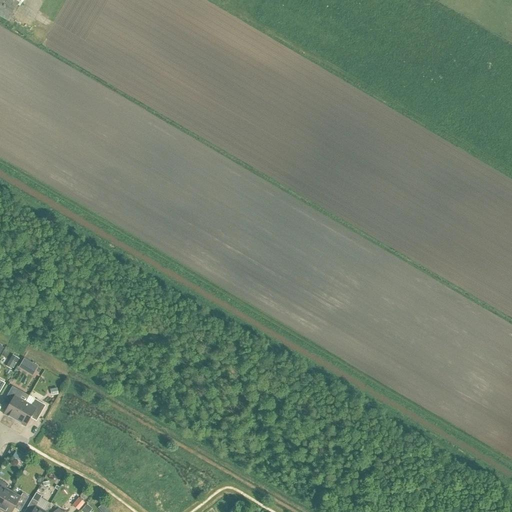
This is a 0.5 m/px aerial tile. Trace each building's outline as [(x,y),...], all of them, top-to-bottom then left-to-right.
[(18,4),(12,0),(0,0),(0,17),(8,22),(18,4)] [(13,370),(19,359),(12,355),(6,366),(13,370)] [(19,367),(32,375),(38,366),(24,358),(19,367)] [(11,403),(4,414),(15,420),(25,402),(19,399),(23,393),(12,386),(5,399),(11,403)] [(31,406),(25,402),(15,420),(25,426),(32,415),(38,418),(45,406),(35,399),(31,406)] [(18,460),(21,455),(16,451),(13,457),(18,460)] [(6,489),(8,485),(0,480),(0,509),(0,510),(11,492),(6,489)] [(22,508),(29,497),(23,493),(20,497),(11,492),(0,510),(4,511),(11,511),(16,505),(22,508)] [(45,511),(36,507),(38,502),(42,496),(36,493),(32,499),(26,510),(29,511),(45,511)] [(78,511),(84,503),(78,498),(72,506),(78,511)]
